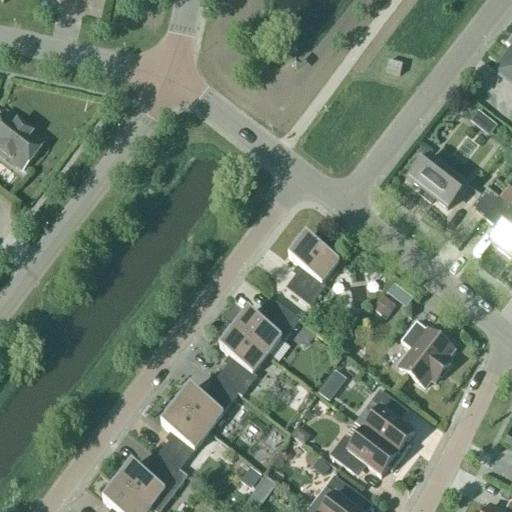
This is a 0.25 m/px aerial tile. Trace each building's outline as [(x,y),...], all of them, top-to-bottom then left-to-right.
[(511,87),(511,51),(495,74),(511,87)] [(399,78),(402,67),(388,64),(385,74),(399,78)] [(0,157),(21,173),(30,160),(34,160),(39,153),(39,150),(40,148),(38,146),(38,143),(31,138),(27,138),(2,118),(0,120),(0,157)] [(447,213),(465,191),(427,162),(410,184),(423,194),(420,198),(431,207),(434,203),(447,213)] [(483,221),(499,201),(487,192),(471,212),(483,221)] [(510,262),(511,259),(511,211),(499,201),(483,221),(501,235),(491,247),(510,262)] [(310,311),(326,290),(322,288),(339,266),(306,240),(289,264),(301,273),(286,293),(310,311)] [(385,322),(396,308),(383,299),(373,313),(385,322)] [(234,335),(267,360),(281,342),(284,345),(300,325),(275,306),(261,325),(248,316),(234,335)] [(438,343),(416,326),(400,346),(412,355),(398,372),(425,392),(431,384),(435,386),(450,366),(447,363),(453,354),(449,351),(452,348),(441,339),(438,343)] [(253,378),(267,360),(234,335),(219,354),(232,363),(217,382),(237,398),(238,398),(241,401),(257,381),(253,378)] [(223,417),(237,398),(217,382),(203,401),(190,392),(176,411),(208,436),(223,417)] [(331,405),(339,395),(327,386),(319,396),(331,405)] [(380,394),(355,427),(363,433),(401,463),(411,450),(407,447),(414,438),(395,424),(404,412),(380,394)] [(194,455),(208,436),(176,411),(161,430),(173,440),(159,459),(160,459),(179,474),(194,455)] [(304,446),(310,438),(297,429),(292,436),(304,446)] [(344,440),(330,460),(353,478),(362,467),(381,481),(388,472),(392,475),(401,463),(363,433),(353,446),(344,440)] [(511,442),(506,439),(503,445),(511,449),(511,442)] [(164,511),(188,482),(160,459),(143,478),(133,470),(119,489),(149,511),(164,511)] [(323,480),(329,471),(319,463),(312,471),(323,480)] [(334,480),(309,511),(352,511),(349,510),(358,499),(334,480)] [(149,511),(119,489),(117,487),(103,506),(110,511),(149,511)]
